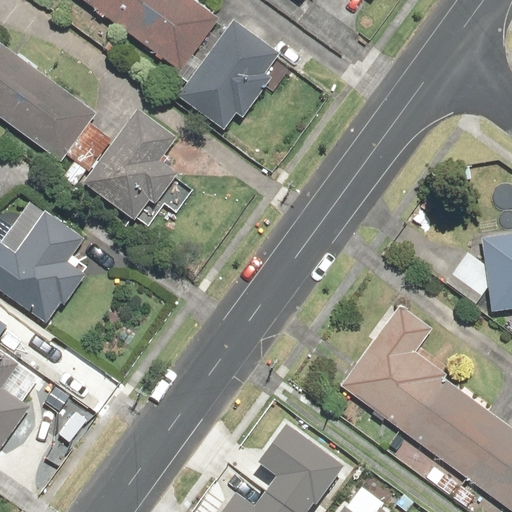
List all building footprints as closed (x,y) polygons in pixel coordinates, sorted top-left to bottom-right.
[(200,0),(84,0),(179,70),(221,15),(200,0)] [(232,20),(175,98),(223,133),(235,116),(242,120),(269,82),(263,78),(280,55),(232,20)] [(0,42),(0,122),(58,167),(96,117),(0,42)] [(141,111),(83,184),(132,223),(147,203),(152,207),(178,174),(160,160),(177,139),(141,111)] [(9,235),(0,247),(0,291),(46,327),(62,306),(65,309),(86,281),(80,276),(86,268),(73,257),(86,239),(49,211),(23,245),(9,235)] [(511,236),(483,240),(491,315),(511,312),(511,236)] [(423,359),(415,353),(431,331),(400,308),(396,313),(390,308),(365,341),(370,345),(339,387),(435,459),(421,478),(465,510),(480,490),(510,511),(511,511),(511,431),(439,377),(446,368),(428,354),(423,359)] [(0,354),(0,455),(34,409),(20,399),(34,379),(0,354)] [(277,474),(268,487),(303,510),(340,456),(286,419),(258,460),(277,474)] [(237,489),(221,511),(301,511),(303,510),(268,487),(257,503),(237,489)] [(340,511),(396,511),(383,501),(374,511),(362,511),(349,502),(340,511)]
